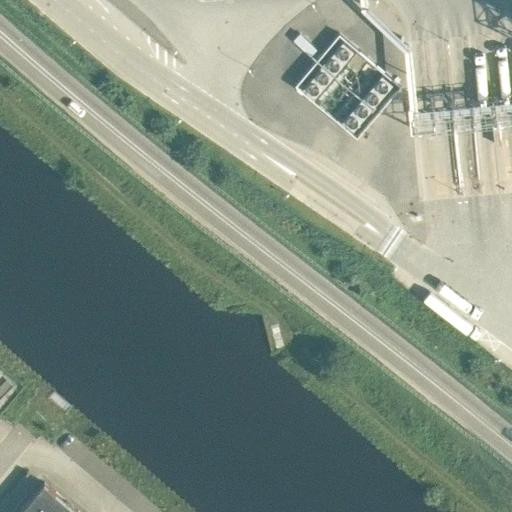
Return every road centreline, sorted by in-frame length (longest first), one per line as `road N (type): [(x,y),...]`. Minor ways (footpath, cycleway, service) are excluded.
road 1 (primary): [(511,444),(0,31)]
road 2 (unclassified): [(0,455),(22,429),(116,511)]
